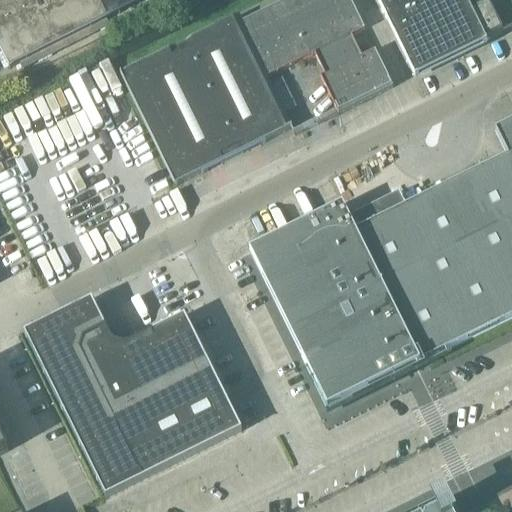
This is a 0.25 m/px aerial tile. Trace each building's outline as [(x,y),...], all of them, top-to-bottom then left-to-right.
[(0,0),(0,49),(10,69),(148,0),(0,0)] [(121,76),(175,188),(202,175),(203,175),(266,144),(266,143),(293,130),(268,80),(316,56),(321,67),(325,65),(330,75),(321,79),(339,116),(393,89),(375,53),(362,59),(352,38),(365,32),(349,0),(293,0),(241,26),(239,21),(123,78),(122,75),(121,76)] [(375,0),(414,78),(503,35),(488,5),(470,14),(463,0),(375,0)] [(488,5),(503,35),(511,30),(511,0),(463,0),(470,14),(488,5)] [(421,366),(426,363),(511,320),(511,124),(495,133),(508,159),(407,209),(356,234),(421,366)] [(400,195),(349,220),(356,234),(407,209),(400,195)] [(343,208),(250,254),(328,411),(341,405),(341,406),(421,366),(356,234),(349,220),(343,208)] [(24,336),(106,500),(242,433),(185,318),(151,335),(154,340),(131,351),(126,353),(121,353),(123,347),(114,344),(113,350),(109,347),(106,343),(101,334),(106,331),(92,302),(24,336)] [(0,435),(0,457),(9,453),(0,435)]
